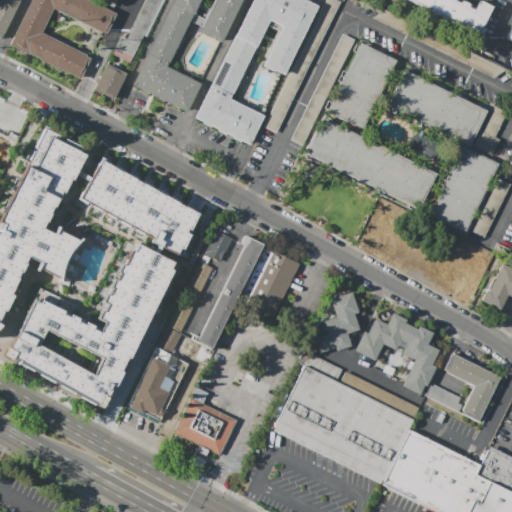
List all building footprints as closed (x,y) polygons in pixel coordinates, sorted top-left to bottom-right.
[(0,0),(18,0),(20,1),(1,40),(0,39),(0,0)] [(106,34),(116,13),(88,0),(31,0),(9,45),(80,78),(90,58),(86,56),(87,55),(41,33),(53,8),(106,34)] [(160,0),(129,62),(113,55),(121,37),(126,40),(145,0),(160,0)] [(199,33),(215,0),(199,0),(166,67),(200,83),(186,110),(132,84),(172,0),(239,0),(219,43),(199,33)] [(261,64),(280,26),(269,20),(230,99),(264,115),(249,144),(195,117),(251,0),(304,0),(317,6),(283,75),(261,64)] [(276,134),(264,128),(326,0),(336,0),(341,2),(276,134)] [(454,0),(459,3),(461,0),(469,4),(468,7),(473,10),(477,2),(478,2),(479,0),(492,6),(478,35),(406,0),(454,0)] [(342,33),(355,39),(303,146),(290,140),(342,33)] [(188,39),(182,36),(173,52),(180,56),(188,39)] [(327,111),(360,43),(396,61),(362,129),(327,111)] [(106,63),(125,73),(112,100),(92,90),(106,63)] [(387,107),(405,71),(485,111),(468,146),(387,107)] [(473,145),(481,130),(482,131),(494,106),(507,112),(494,137),(499,140),(492,154),(473,145)] [(322,117),(437,173),(419,210),(304,154),(322,117)] [(0,225),(47,132),(89,153),(53,223),(85,239),(63,284),(28,266),(0,322),(0,225)] [(409,139),(409,148),(431,159),(437,154),(437,143),(417,133),(409,139)] [(462,146),(497,163),(495,166),(498,167),(494,176),(491,174),(483,192),(486,193),(480,204),(478,203),(468,223),(471,224),(467,232),(464,230),(464,232),(429,215),(462,146)] [(105,408),(210,211),(99,152),(75,196),(146,234),(97,325),(38,293),(5,355),(105,408)] [(472,232),(497,178),(510,185),(484,238),(472,232)] [(202,254),(219,263),(231,239),(215,230),(202,254)] [(211,350),(190,340),(193,333),(198,336),(242,245),(239,244),(244,234),(263,244),(211,350)] [(263,247),(298,264),(273,316),(239,299),(263,247)] [(180,332),(169,327),(201,262),(212,268),(180,332)] [(501,264),(511,269),(511,297),(508,295),(500,310),(480,301),(486,288),(488,289),(501,264)] [(330,299),(351,292),(358,313),(354,314),(359,330),(346,334),(350,346),(336,351),(335,348),(319,352),(315,338),(326,334),(322,322),(335,317),(330,299)] [(392,313),(406,320),(404,323),(416,330),(418,326),(432,333),(426,345),(438,351),(431,366),(435,368),(426,387),(423,386),(419,395),(401,386),(414,360),(401,353),(403,349),(397,346),(395,350),(382,344),(374,362),(353,351),(363,331),(368,334),(375,319),(386,324),(392,313)] [(155,348),(166,327),(180,334),(170,355),(155,348)] [(155,348),(188,363),(160,421),(127,405),(155,348)] [(451,354),(499,377),(477,422),(460,414),(473,387),(442,372),(451,354)] [(303,366),(414,419),(408,431),(384,482),(273,428),(303,366)] [(343,372),(339,382),(413,416),(417,406),(343,372)] [(430,383),(460,398),(457,403),(461,405),(458,412),(424,395),(430,383)] [(219,455),(236,420),(202,404),(191,398),(174,433),(219,455)] [(408,431),(481,466),(490,447),(511,457),(511,511),(446,511),(384,482),(408,431)]
